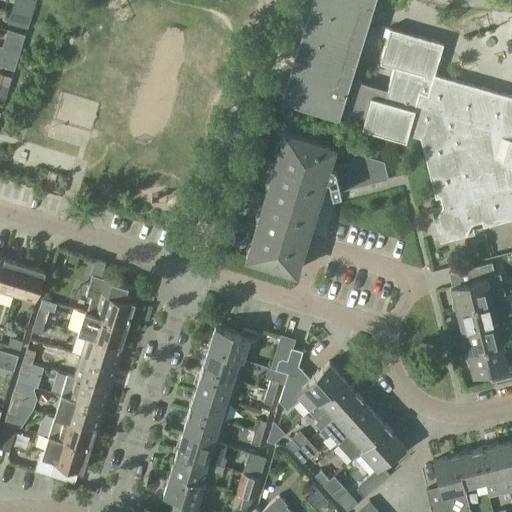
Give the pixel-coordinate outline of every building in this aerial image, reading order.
[(311,0),(282,93),(338,110),(339,104),(365,112),(361,127),(405,139),(407,132),(419,136),(434,196),(439,195),(442,205),(435,215),(439,230),(450,236),(464,233),(471,222),(481,219),(482,224),(511,216),(511,94),(434,73),(443,42),(390,25),(379,61),(393,65),(386,88),(348,76),(371,0),(311,0)] [(30,17),(33,7),(24,4),(21,14),(30,17)] [(27,27),(30,17),(21,14),(17,24),(27,27)] [(10,49),(19,52),(22,42),(13,39),(10,49)] [(16,62),(19,52),(10,49),(7,59),(16,62)] [(0,80),(0,84),(8,87),(11,77),(2,74),(0,80)] [(0,95),(5,97),(8,87),(0,84),(0,95)] [(298,261),(292,260),(314,188),(318,189),(319,190),(320,189),(330,187),(331,192),(340,189),(388,177),(384,160),(354,151),(351,160),(332,164),(328,163),(334,145),(284,129),(245,255),(295,270),(298,261)] [(0,290),(14,294),(24,263),(4,257),(0,270),(0,290)] [(24,263),(14,294),(34,301),(44,269),(24,263)] [(456,306),(457,308),(491,300),(504,296),(499,276),(495,277),(492,263),(467,269),(470,280),(451,285),(452,288),(450,289),(452,306),(451,306),(452,307),(456,306)] [(97,299),(92,314),(126,323),(133,301),(131,300),(135,287),(91,274),(85,295),(97,299)] [(457,308),(462,329),(510,317),(511,316),(511,315),(507,296),(504,296),(491,300),(457,308)] [(35,318),(44,321),(48,309),(39,306),(35,318)] [(84,311),(78,332),(86,334),(120,344),(126,323),(92,314),(84,311)] [(467,350),(511,339),(511,325),(510,317),(462,329),(467,350)] [(41,333),(44,321),(35,318),(31,330),(41,333)] [(214,325),(207,348),(242,358),(246,344),(250,345),(255,343),(259,331),(243,326),(240,333),(214,325)] [(113,365),(120,344),(86,334),(80,355),(113,365)] [(10,336),(7,345),(19,349),(22,340),(10,336)] [(511,344),(511,339),(467,350),(468,352),(463,353),(463,354),(464,354),(471,370),(472,370),(473,373),(493,368),(496,379),(511,375),(511,344)] [(296,371),(298,364),(302,350),(290,346),(286,359),(281,357),(278,359),(275,368),(287,372),(294,374),(296,371)] [(22,359),(32,362),(35,350),(26,347),(22,359)] [(235,379),(242,358),(207,348),(201,368),(235,379)] [(107,385),(113,365),(80,355),(73,375),(107,385)] [(28,374),(32,362),(22,359),(19,371),(28,374)] [(281,392),(278,400),(286,409),(292,404),(297,400),(308,411),(344,378),(328,360),(309,377),(298,364),(296,371),(294,374),(287,372),(281,391),(281,392)] [(229,399),(235,379),(201,368),(195,389),(229,399)] [(67,373),(61,393),(101,406),(107,385),(73,375),(67,373)] [(266,388),(275,391),(278,379),(270,376),(266,388)] [(344,378),(308,411),(318,421),(314,426),(318,430),(332,418),(358,394),(344,378)] [(19,403),(22,391),(13,388),(10,400),(19,403)] [(271,403),(275,391),(266,388),(263,401),(271,403)] [(223,420),(229,399),(195,389),(188,410),(223,420)] [(61,393),(54,414),(94,427),(101,406),(61,393)] [(336,443),(373,410),(358,394),(318,430),(325,437),(328,434),(336,443)] [(15,415),(19,403),(10,400),(6,412),(15,415)] [(188,410),(182,430),(216,441),(223,420),(188,410)] [(361,450),(387,426),(373,410),(336,443),(351,459),(361,450)] [(48,434),(88,447),(94,427),(54,414),(48,434)] [(254,430),(262,432),(266,420),(257,418),(254,430)] [(0,431),(0,447),(8,450),(16,425),(3,421),(0,431)] [(387,426),(361,450),(376,467),(357,484),(357,489),(363,495),(389,472),(381,463),(403,443),(387,426)] [(182,430),(176,451),(217,463),(223,465),(226,457),(219,455),(223,443),(216,441),(182,430)] [(258,444),(262,432),(254,430),(250,442),(258,444)] [(40,449),(34,469),(74,481),(78,469),(81,470),(88,447),(48,434),(44,447),(40,449)] [(294,452),(300,446),(292,437),(285,442),(294,452)] [(511,439),(497,443),(509,489),(511,488),(511,439)] [(476,448),(487,491),(488,494),(509,489),(497,443),(476,448)] [(300,446),(294,452),(302,461),(309,456),(300,446)] [(476,448),(455,453),(465,493),(466,493),(465,488),(475,486),(477,494),(487,491),(476,448)] [(169,471),(208,484),(212,471),(220,474),(223,465),(217,463),(176,451),(169,471)] [(439,484),(425,488),(431,511),(447,511),(446,509),(450,508),(453,501),(452,496),(465,493),(455,453),(433,459),(439,484)] [(251,474),(259,476),(263,464),(254,462),(251,474)] [(329,478),(320,469),(314,474),(323,484),(329,478)] [(186,501),(183,511),(209,511),(204,510),(201,505),(208,484),(169,471),(162,494),(186,501)] [(259,476),(251,474),(244,472),(237,492),(252,497),(255,489),(259,476)] [(287,503),(278,494),(259,511),(292,511),(286,505),(287,503)] [(372,511),(377,508),(368,499),(353,511),(372,511)]
